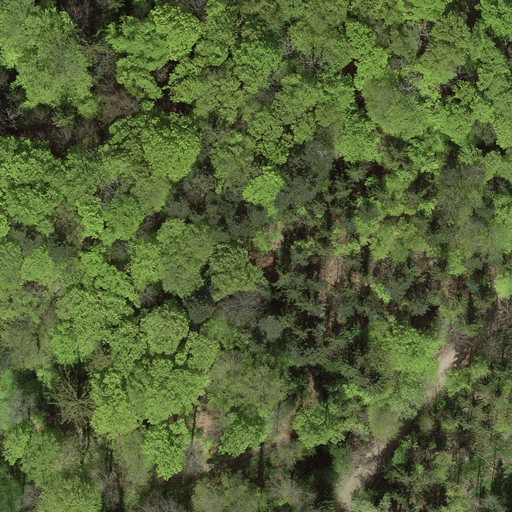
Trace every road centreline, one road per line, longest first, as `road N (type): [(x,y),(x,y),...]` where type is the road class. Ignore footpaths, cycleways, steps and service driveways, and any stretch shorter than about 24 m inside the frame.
road 1 (track): [(446,364),(416,368),(334,419),(200,474),(156,481),(67,473),(0,449)]
road 2 (track): [(511,295),(383,442),(339,511)]
